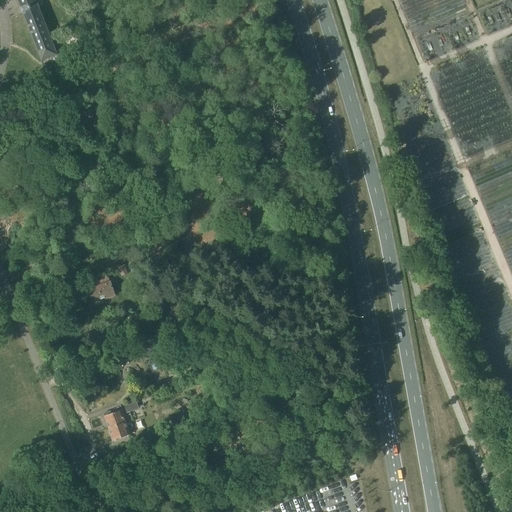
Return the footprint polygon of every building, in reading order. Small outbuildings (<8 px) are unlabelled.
[(16,0),(19,7),(22,14),(41,62),(56,56),(57,55),(35,0),(16,0)] [(128,264),(133,277),(140,275),(135,262),(128,264)] [(122,275),(127,274),(125,265),(119,267),(122,275)] [(93,302),(114,295),(108,278),(95,283),(96,287),(89,290),(93,302)] [(200,377),(211,370),(208,363),(210,362),(206,356),(195,363),(198,368),(196,370),(200,377)] [(152,371),(164,366),(161,359),(149,364),(152,371)] [(108,427),(125,421),(124,417),(131,415),(130,412),(139,409),(138,407),(136,402),(123,407),(124,410),(111,414),(110,411),(104,413),(105,416),(108,427)] [(131,428),(129,421),(126,422),(125,421),(108,427),(113,440),(130,434),(128,429),(131,428)] [(150,458),(157,456),(151,440),(145,442),(150,458)]
